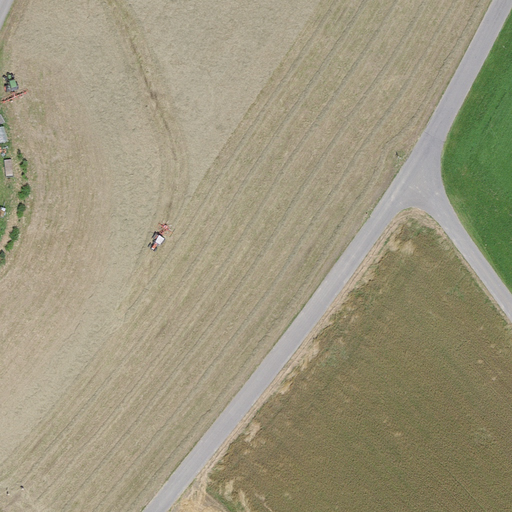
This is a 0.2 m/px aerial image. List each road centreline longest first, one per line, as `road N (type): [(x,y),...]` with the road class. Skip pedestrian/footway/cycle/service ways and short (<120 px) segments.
road 1 (unclassified): [(413,173),(154,511)]
road 2 (unclassified): [(504,0),(413,173)]
road 3 (unclassified): [(413,173),(511,313)]
